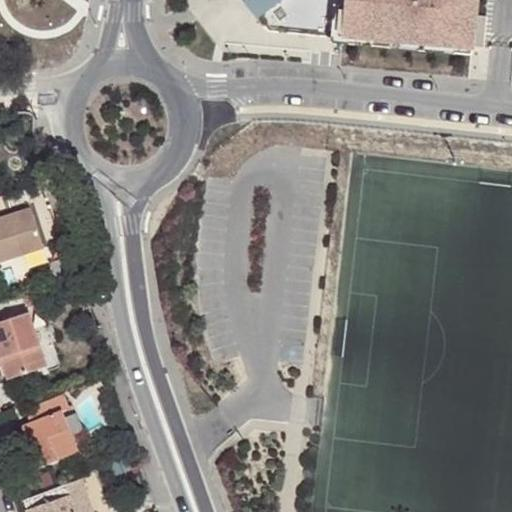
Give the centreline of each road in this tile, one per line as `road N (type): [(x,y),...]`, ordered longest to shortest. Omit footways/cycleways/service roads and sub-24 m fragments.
road 1 (residential): [(206,511),(150,354),(138,291),(133,224),(153,172)]
road 2 (residential): [(101,171),(129,361),(183,511)]
road 3 (residential): [(511,108),(276,86),(175,88)]
